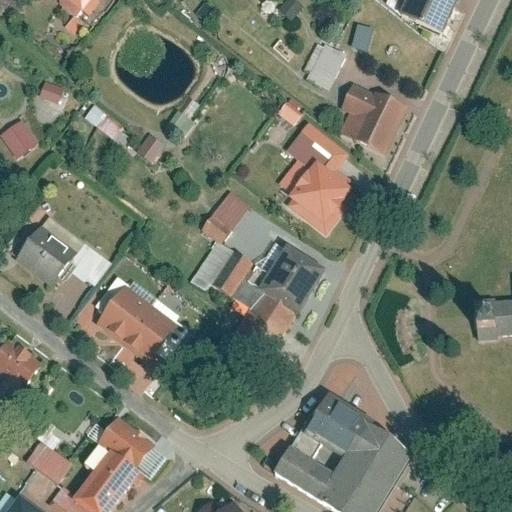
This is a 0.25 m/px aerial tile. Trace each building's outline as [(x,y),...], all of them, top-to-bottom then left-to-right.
[(74,21),(92,0),(56,0),(54,4),(74,21)] [(436,34),(450,0),(391,0),(407,7),(401,19),(436,34)] [(355,29),(350,52),(368,56),(373,33),(355,29)] [(324,52),(309,84),(329,94),(345,62),(324,52)] [(38,100),(58,107),(63,93),(43,86),(38,100)] [(341,114),(350,119),(339,139),(370,156),(397,109),(356,86),(341,114)] [(288,102),(276,120),(291,130),(303,112),(288,102)] [(0,139),(0,143),(17,164),(39,146),(20,123),(0,139)] [(289,157),(311,176),(316,170),(328,179),(346,157),(311,129),(289,157)] [(136,159),(154,168),(164,148),(146,139),(136,159)] [(311,176),(285,211),(328,242),(358,201),(328,179),(316,170),(311,176)] [(231,196),(212,220),(232,235),(250,211),(231,196)] [(212,220),(202,233),(221,248),(232,235),(212,220)] [(35,236),(11,267),(48,296),(66,273),(84,287),(105,259),(73,234),(58,254),(35,236)] [(325,274),(289,251),(261,295),(298,317),(325,274)] [(235,256),(212,290),(231,303),(254,269),(235,256)] [(110,323),(100,336),(144,370),(162,347),(167,351),(179,335),(119,289),(99,315),(110,323)] [(272,359),(298,317),(261,295),(235,337),(272,359)] [(511,342),(511,303),(494,305),(494,308),(496,333),(497,343),(511,342)] [(494,308),(476,309),(478,334),(496,333),(494,308)] [(10,348),(0,359),(0,381),(22,401),(43,376),(10,348)] [(273,476),(330,511),(373,511),(406,459),(317,404),(273,476)] [(101,451),(112,459),(76,506),(83,511),(113,511),(140,479),(150,487),(167,465),(119,427),(101,451)] [(73,471),(42,449),(27,469),(58,491),(73,471)] [(64,496),(52,511),(54,511),(83,511),(76,506),(64,496)]
